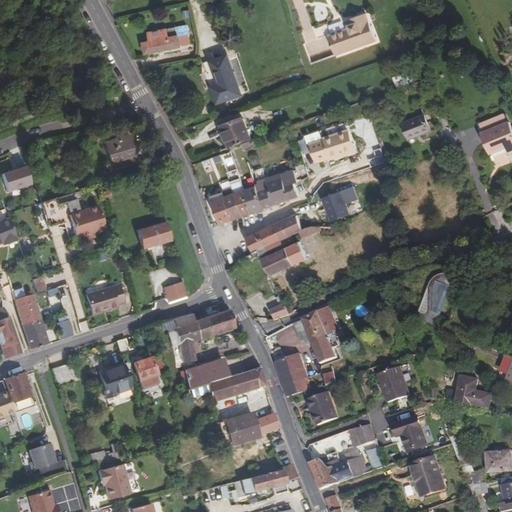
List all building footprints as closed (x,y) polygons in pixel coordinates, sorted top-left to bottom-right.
[(376,43),(376,42),(367,15),(354,19),(355,24),(350,26),(349,26),(350,29),(329,37),(336,57),(376,43)] [(318,39),(343,28),(339,19),(315,30),(318,39)] [(180,38),(190,36),(191,36),(188,26),(151,34),(152,42),(149,43),(152,54),(182,47),(180,38)] [(192,45),(190,36),(180,38),(182,47),(192,45)] [(205,63),(212,85),(220,83),(215,67),(229,62),(227,55),(205,63)] [(215,67),(220,83),(234,77),(229,62),(215,67)] [(477,69),(475,64),(460,70),(462,76),(477,69)] [(397,87),(414,79),(410,70),(393,77),(397,87)] [(234,77),(220,83),(222,89),(214,91),(218,102),(240,94),(234,77)] [(220,83),(212,85),(214,91),(222,89),(220,83)] [(501,125),(510,121),(507,114),(498,118),(501,125)] [(427,116),(404,125),(409,140),(418,137),(418,136),(423,134),(424,135),(432,132),(427,116)] [(501,125),(498,118),(482,125),(485,132),(501,125)] [(251,140),(245,119),(222,126),(229,147),(251,140)] [(511,124),(510,121),(501,125),(511,149),(511,124)] [(511,149),(501,125),(485,132),(482,134),(491,153),(507,146),(510,153),(511,151),(511,149)] [(355,151),(349,130),(324,138),(330,155),(341,152),(341,155),(355,151)] [(129,153),(132,164),(133,166),(138,165),(129,136),(106,143),(107,146),(128,140),(131,153),(129,153)] [(128,140),(107,146),(115,169),(132,164),(129,153),(131,153),(128,140)] [(211,158),(203,161),(207,173),(215,170),(211,158)] [(6,191),(32,186),(27,165),(2,171),(6,191)] [(260,193),(266,209),(301,196),(296,184),(299,183),(296,171),(268,181),(264,169),(256,171),(264,192),(260,193)] [(266,209),(260,193),(258,187),(246,191),(253,213),(266,209)] [(253,213),(246,191),(237,194),(245,216),(253,213)] [(235,220),(227,198),(225,192),(212,197),(222,224),(235,220)] [(342,192),(324,199),(333,222),(351,215),(342,192)] [(245,216),(237,194),(227,198),(235,220),(245,216)] [(92,231),(93,233),(105,230),(98,207),(81,211),(77,198),(59,204),(57,197),(41,202),(49,227),(71,221),(76,239),(89,235),(88,232),(92,231)] [(300,231),(303,230),(297,216),(276,226),(281,240),(300,231)] [(18,241),(10,219),(0,222),(0,245),(2,244),(3,247),(18,241)] [(144,250),(171,241),(166,223),(138,231),(144,250)] [(281,240),(276,226),(248,239),(254,252),(258,251),(266,247),(281,240)] [(303,230),(300,231),(303,238),(312,234),(309,227),(303,230)] [(22,250),(30,249),(29,240),(21,241),(22,250)] [(258,251),(268,275),(307,259),(301,243),(269,255),(266,247),(258,251)] [(420,310),(439,318),(453,285),(434,277),(420,310)] [(45,292),(41,279),(32,282),(37,295),(45,292)] [(117,305),(124,303),(118,285),(85,295),(92,315),(102,313),(101,311),(108,309),(109,310),(118,307),(117,305)] [(169,305),(187,298),(184,286),(166,292),(169,305)] [(22,327),(39,321),(38,317),(30,292),(23,295),(24,297),(13,301),(22,327)] [(296,313),(292,306),(286,308),(290,316),(296,313)] [(303,319),(319,364),(337,358),(333,348),(339,346),(334,331),(338,329),(329,306),(303,319)] [(237,328),(228,310),(194,322),(191,313),(170,320),(178,345),(182,364),(194,361),(190,343),(237,328)] [(0,341),(7,359),(21,354),(7,318),(4,319),(0,320),(0,341)] [(42,329),(39,321),(22,327),(31,351),(48,345),(45,335),(42,329)] [(67,322),(57,325),(62,341),(72,337),(67,322)] [(132,356),(127,340),(117,343),(123,359),(132,356)] [(300,355),(283,361),(275,363),(286,397),(310,390),(306,383),(297,386),(293,375),(305,370),(300,355)] [(511,356),(509,356),(503,371),(511,374),(508,383),(511,383),(511,356)] [(158,378),(152,360),(135,366),(140,384),(158,378)] [(207,384),(225,378),(220,361),(184,371),(189,389),(207,384)] [(78,381),(72,364),(52,370),(58,387),(78,381)] [(138,399),(126,367),(100,376),(106,392),(105,392),(105,395),(107,394),(111,409),(138,399)] [(225,378),(207,384),(212,402),(264,386),(258,368),(225,378)] [(400,369),(379,376),(388,404),(409,397),(400,369)] [(324,375),(326,385),(336,382),(333,373),(324,375)] [(22,375),(5,381),(13,404),(31,398),(22,375)] [(464,385),(458,384),(454,404),(487,409),(490,395),(473,393),(475,382),(464,380),(464,385)] [(309,398),(318,424),(337,417),(327,391),(309,398)] [(0,419),(14,414),(6,393),(0,395),(0,419)] [(229,430),(253,423),(250,414),(218,422),(221,432),(229,430)] [(253,423),(258,436),(278,430),(273,416),(253,423)] [(417,420),(393,427),(396,439),(402,437),(408,454),(427,448),(417,420)] [(258,436),(253,423),(229,430),(232,443),(258,436)] [(374,440),(369,426),(356,430),(361,444),(374,440)] [(38,471),(43,483),(61,477),(56,464),(50,446),(29,453),(34,464),(31,465),(33,473),(38,471)] [(368,450),(372,468),(382,466),(378,448),(368,450)] [(121,459),(118,449),(93,456),(95,466),(121,459)] [(359,457),(347,461),(354,479),(365,475),(359,457)] [(412,465),(422,497),(445,490),(435,459),(412,465)] [(354,479),(347,461),(328,467),(320,460),(310,463),(321,490),(354,479)] [(56,464),(61,477),(70,473),(66,461),(56,464)] [(103,483),(105,487),(109,502),(131,495),(122,466),(98,474),(101,484),(103,483)] [(281,471),(284,483),(297,479),(292,466),(281,471)] [(468,467),(462,470),(469,489),(480,486),(477,475),(472,477),(468,467)] [(284,483),(281,471),(264,475),(235,483),(238,498),(255,494),(255,492),(284,484),(284,483)] [(500,488),(511,484),(511,477),(498,481),(500,488)] [(511,484),(500,488),(505,506),(511,504),(511,484)] [(478,511),(485,511),(482,502),(479,503),(477,497),(480,497),(487,495),(484,485),(480,486),(469,489),(478,511)] [(32,511),(58,511),(57,506),(55,507),(50,492),(29,498),(32,511)] [(342,511),(336,496),(325,500),(330,511),(342,511)]
